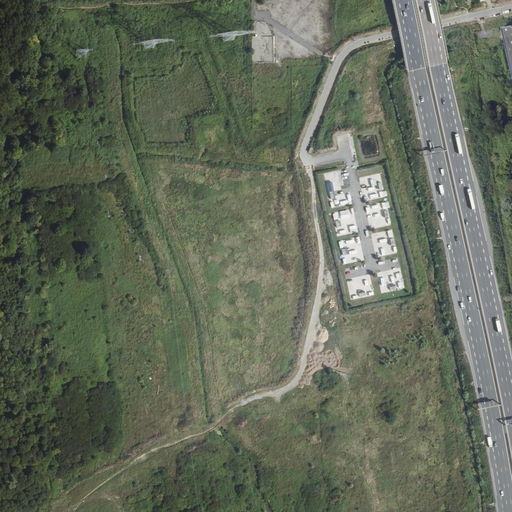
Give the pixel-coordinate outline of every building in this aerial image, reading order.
[(511,25),(503,29),(501,30),(508,57),(511,74),(511,25)] [(272,52),(272,36),(264,37),(264,44),(268,43),(268,52),(272,52)] [(346,205),(345,196),(334,197),(332,179),(326,180),(328,199),(333,199),(334,206),(346,205)] [(380,182),(375,183),(377,190),(374,190),(374,192),(367,193),(368,200),(383,197),(380,182)] [(335,228),(338,227),(340,235),(351,232),(349,223),(341,225),(339,218),(333,220),(335,228)] [(358,260),(357,250),(347,251),(347,247),(355,246),(354,243),(358,242),(357,238),(339,240),(341,255),(348,254),(348,261),(358,260)] [(373,243),(375,257),(395,253),(394,246),(384,248),(383,243),(378,244),(378,242),(373,243)] [(337,258),(338,266),(345,265),(345,257),(337,258)] [(379,287),(380,293),(394,290),(393,284),(379,287)]
